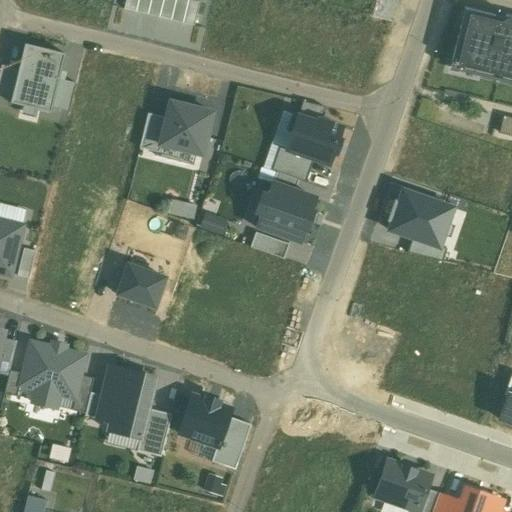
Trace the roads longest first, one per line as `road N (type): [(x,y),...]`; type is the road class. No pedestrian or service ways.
road 1 (residential): [(0,18),(392,112)]
road 2 (residential): [(0,302),(276,397)]
road 3 (residential): [(308,377),(305,361),(392,112)]
road 4 (residential): [(511,461),(321,392),(308,377)]
road 5 (residential): [(276,397),(236,511)]
